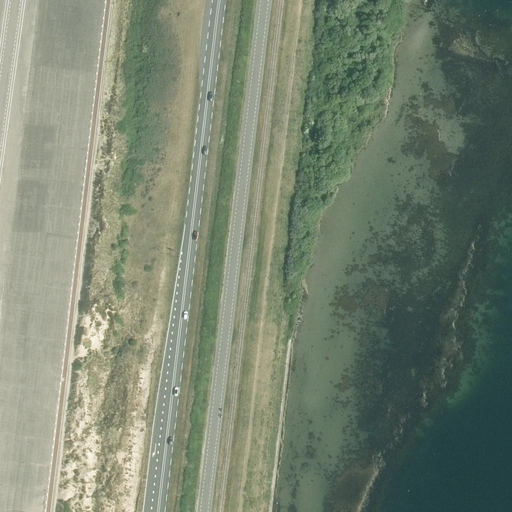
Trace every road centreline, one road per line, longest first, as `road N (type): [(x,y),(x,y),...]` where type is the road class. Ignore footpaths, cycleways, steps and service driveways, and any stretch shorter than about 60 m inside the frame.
road 1 (primary): [(156,511),(219,0)]
road 2 (tertiary): [(202,511),(264,0)]
road 3 (unclassified): [(0,122),(15,0)]
